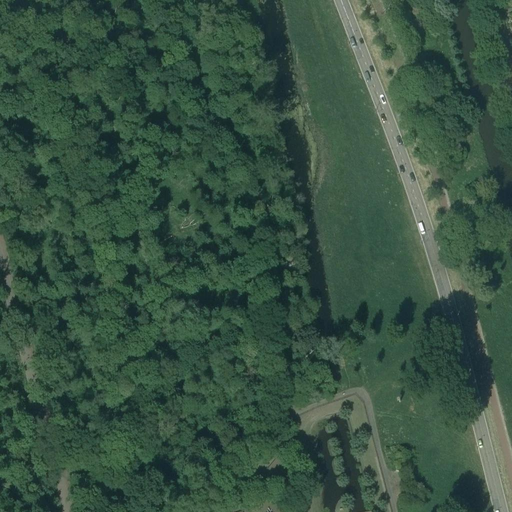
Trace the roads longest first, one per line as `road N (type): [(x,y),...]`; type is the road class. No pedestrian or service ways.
road 1 (secondary): [(500,511),(437,264),(340,0)]
road 2 (unclassified): [(0,266),(67,511)]
